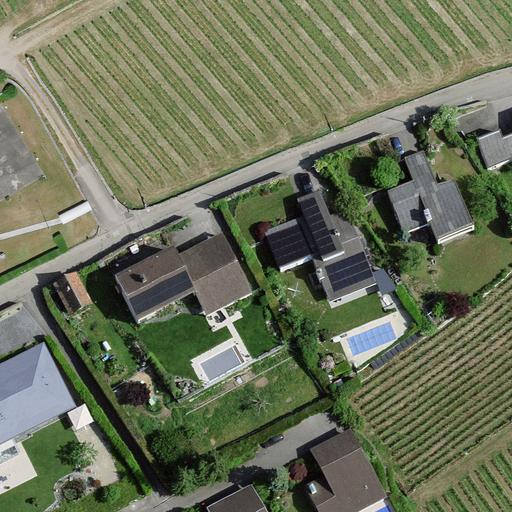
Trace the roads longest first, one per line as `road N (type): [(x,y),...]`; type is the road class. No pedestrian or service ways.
road 1 (residential): [(511,81),(335,140),(0,294)]
road 2 (track): [(124,234),(47,106),(0,55)]
